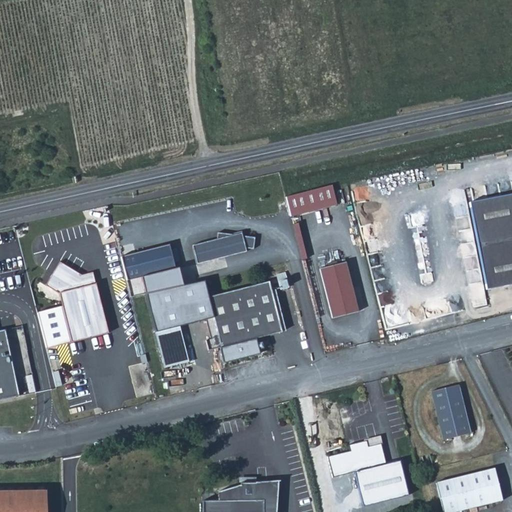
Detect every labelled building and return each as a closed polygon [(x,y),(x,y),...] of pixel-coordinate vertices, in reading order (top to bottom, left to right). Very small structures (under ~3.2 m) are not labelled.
[(286,196),(291,216),(339,205),(334,185),(286,196)] [(511,194),(467,203),(478,255),(485,290),(511,284),(511,194)] [(192,246),(197,265),(246,252),(245,248),(249,249),(253,249),(255,238),(242,236),(241,233),(234,235),(218,233),(217,239),(192,246)] [(147,294),(151,293),(182,286),(178,269),(174,269),(169,245),(120,256),(125,280),(143,276),(147,294)] [(318,269),(331,318),(344,315),(357,312),(344,262),(318,269)] [(59,264),(47,285),(61,293),(64,307),(38,313),(47,348),(108,334),(93,273),(80,276),(59,264)] [(147,294),(163,368),(176,365),(188,362),(179,326),(213,318),(208,297),(204,282),(182,286),(151,293),(147,294)] [(254,339),(282,332),(269,282),(208,297),(213,318),(225,362),(241,357),(258,353),(254,339)] [(0,399),(19,396),(5,330),(0,330),(0,399)] [(444,388),(430,391),(442,440),(469,433),(457,384),(444,388)] [(362,439),(362,440),(365,439),(367,446),(380,442),(378,435),(362,439)] [(348,450),(326,456),(331,476),(353,471),(361,505),(407,494),(398,460),(385,463),(380,442),(367,446),(365,439),(362,440),(355,442),(347,444),(348,450)] [(494,469),(436,483),(443,511),(453,511),(501,500),(494,469)] [(202,501),(202,511),(274,511),(276,481),(265,481),(254,483),(239,483),(239,486),(228,488),(217,492),(217,500),(202,501)] [(0,511),(46,511),(46,493),(0,493),(0,511)]
